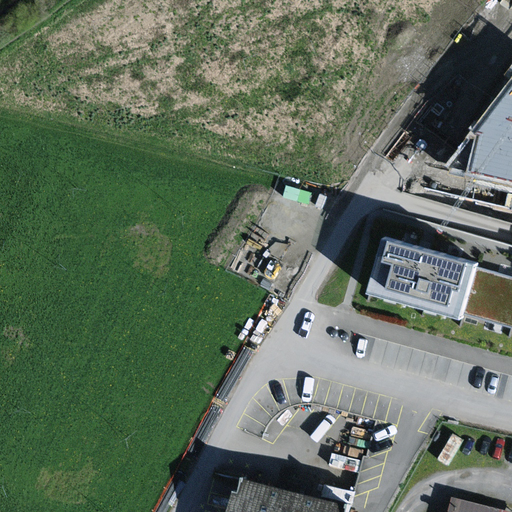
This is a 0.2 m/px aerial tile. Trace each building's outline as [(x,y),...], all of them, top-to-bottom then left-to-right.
[(465,176),(511,186),(511,76),(510,79),(467,137),(474,140),(465,176)] [(474,140),(467,137),(443,170),(465,176),(474,140)] [(478,263),(386,238),(371,292),(462,318),(464,313),(476,268),(478,263)] [(511,277),(476,268),(464,313),(511,327),(511,277)] [(347,511),(349,507),(244,480),(240,497),(233,495),(229,511),(347,511)] [(508,511),(436,494),(431,511),(508,511)]
